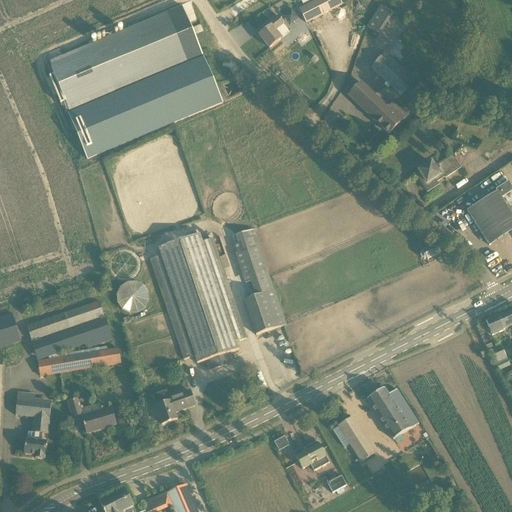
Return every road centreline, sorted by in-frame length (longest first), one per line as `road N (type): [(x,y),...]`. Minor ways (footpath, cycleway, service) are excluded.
road 1 (secondary): [(46,511),(271,412),(497,298)]
road 2 (unclassified): [(497,298),(268,79),(205,0)]
